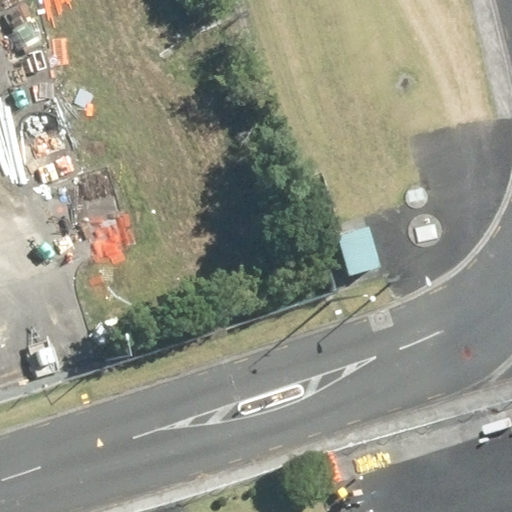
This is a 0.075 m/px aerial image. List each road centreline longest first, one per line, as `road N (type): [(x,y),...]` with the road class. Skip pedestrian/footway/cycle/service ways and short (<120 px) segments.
road 1 (unclassified): [(439,332),(401,383),(200,451),(152,434)]
road 2 (unclassified): [(152,434),(186,398),(384,331),(439,332)]
road 3 (unclassified): [(0,483),(152,434)]
